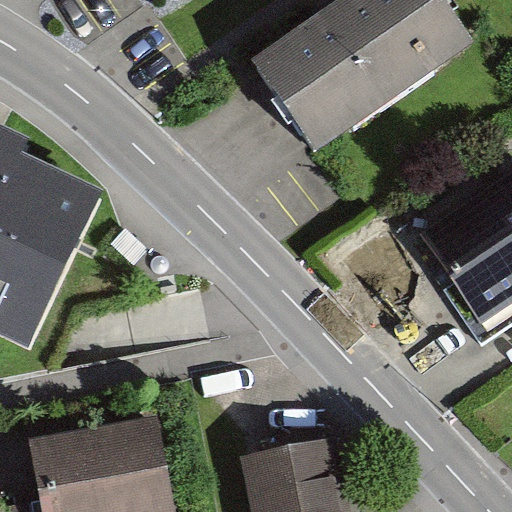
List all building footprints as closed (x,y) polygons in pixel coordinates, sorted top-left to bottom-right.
[(370,0),(267,70),(325,154),(479,50),(445,0),(370,0)] [(96,203),(0,160),(0,346),(26,359),(96,203)] [(482,321),(511,300),(511,186),(429,244),(482,321)] [(41,449),(49,511),(173,511),(164,434),(41,449)] [(357,511),(344,447),(249,465),(258,511),(357,511)]
